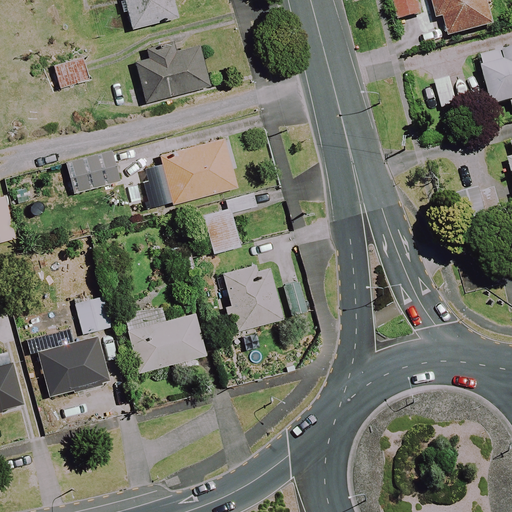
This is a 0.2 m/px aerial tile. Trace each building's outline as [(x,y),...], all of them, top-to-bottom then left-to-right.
[(121,0),(130,32),(178,20),(172,0),(121,0)] [(421,17),(416,0),(392,0),(398,22),(421,17)] [(493,26),(484,0),(429,0),(443,42),(493,26)] [(208,89),(196,38),(159,47),(162,60),(136,66),(145,104),(208,89)] [(511,51),(478,60),(490,109),(511,104),(511,110),(511,51)] [(52,68),(59,91),(88,82),(80,59),(52,68)] [(456,107),(450,81),(434,84),(441,111),(456,107)] [(237,189),(224,140),(156,157),(169,207),(237,189)] [(120,185),(113,155),(65,166),(72,196),(120,185)] [(221,203),(223,212),(202,218),(212,256),(239,249),(231,218),(253,212),(249,195),(221,203)] [(0,244),(14,241),(5,199),(0,200),(0,244)] [(194,274),(187,249),(164,256),(171,281),(194,274)] [(282,323),(270,267),(222,277),(233,333),(282,323)] [(110,330),(103,297),(73,303),(80,336),(110,330)] [(151,325),(148,312),(122,318),(137,375),(204,359),(193,315),(151,325)] [(115,384),(103,336),(36,352),(47,400),(115,384)] [(0,413),(17,410),(21,409),(19,400),(8,351),(0,352),(0,413)] [(62,413),(65,425),(87,418),(83,407),(62,413)]
